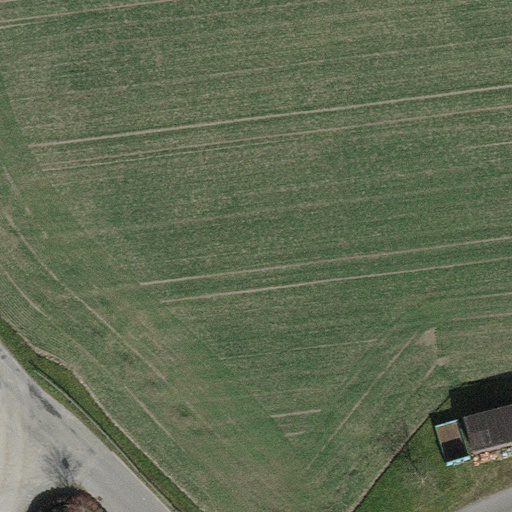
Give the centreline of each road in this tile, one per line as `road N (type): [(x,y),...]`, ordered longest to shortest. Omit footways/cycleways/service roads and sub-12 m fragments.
road 1 (track): [(1,511),(21,455),(52,426),(0,364)]
road 2 (residential): [(138,511),(52,426)]
